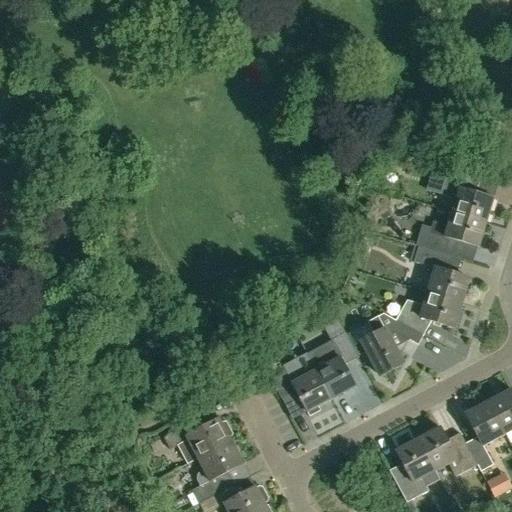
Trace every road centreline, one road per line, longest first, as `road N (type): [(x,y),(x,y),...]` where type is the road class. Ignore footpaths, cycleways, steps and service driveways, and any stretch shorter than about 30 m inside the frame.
road 1 (residential): [(287,473),(511,356)]
road 2 (residential): [(511,117),(473,45),(478,0)]
